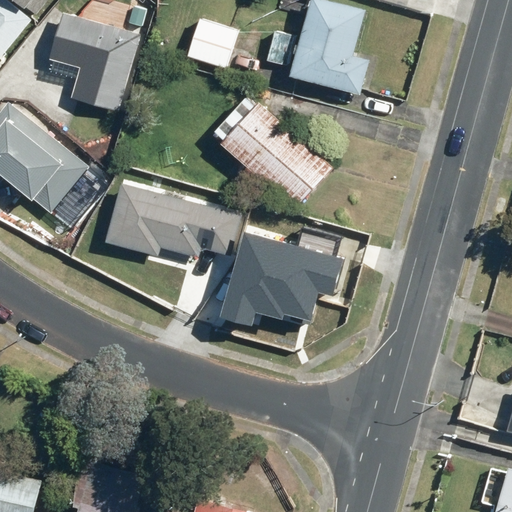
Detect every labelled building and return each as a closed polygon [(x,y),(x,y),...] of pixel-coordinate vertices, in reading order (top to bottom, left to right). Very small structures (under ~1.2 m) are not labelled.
[(0,0),(0,60),(34,19),(9,0),(0,0)] [(321,0),(311,0),(290,79),(360,98),(370,61),(354,57),(366,12),(321,0)] [(142,35),(63,13),(50,60),(79,68),(70,100),(120,114),(142,35)] [(199,19),(187,58),(228,70),(240,32),(199,19)] [(250,95),(211,138),(294,212),(333,169),(250,95)] [(91,168),(8,102),(0,112),(0,178),(32,204),(34,202),(52,216),(91,168)] [(241,216),(121,186),(106,242),(158,255),(160,248),(198,257),(200,247),(231,255),(241,216)] [(342,259),(244,232),(221,319),(250,327),(254,311),(282,319),(284,312),(311,319),(317,295),(331,298),(342,259)] [(135,511),(146,475),(79,457),(76,510),(75,511),(135,511)] [(511,511),(511,467),(507,466),(494,511),(511,511)] [(0,511),(35,511),(42,481),(0,472),(0,511)] [(247,511),(176,494),(170,511),(247,511)]
